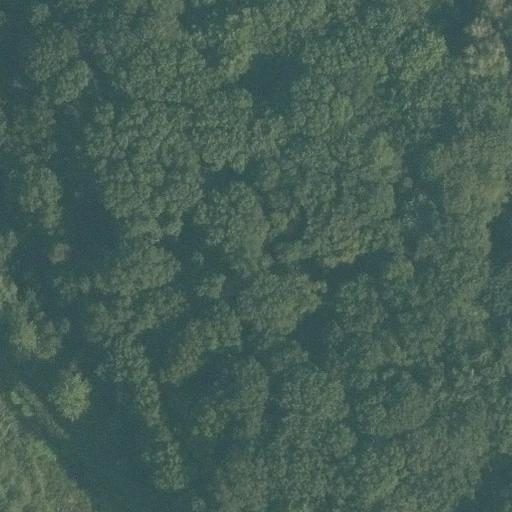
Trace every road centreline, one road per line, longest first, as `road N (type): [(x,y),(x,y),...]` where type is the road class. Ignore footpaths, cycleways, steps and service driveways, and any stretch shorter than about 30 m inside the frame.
road 1 (track): [(235,511),(0,79)]
road 2 (track): [(0,290),(149,511)]
